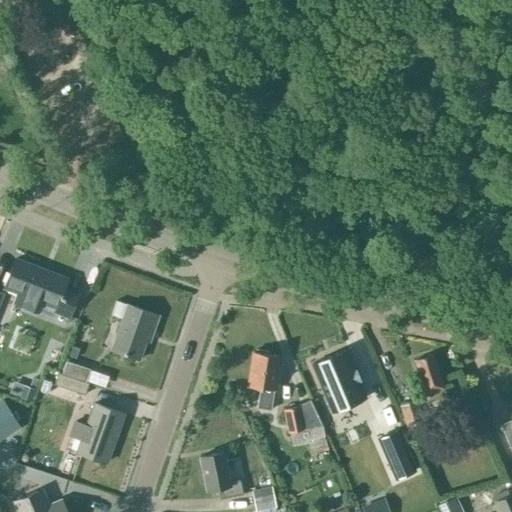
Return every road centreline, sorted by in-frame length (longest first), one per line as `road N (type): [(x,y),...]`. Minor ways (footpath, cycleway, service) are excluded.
road 1 (tertiary): [(511,335),(213,259)]
road 2 (residential): [(139,511),(213,259)]
road 3 (tertiary): [(213,259),(0,170)]
